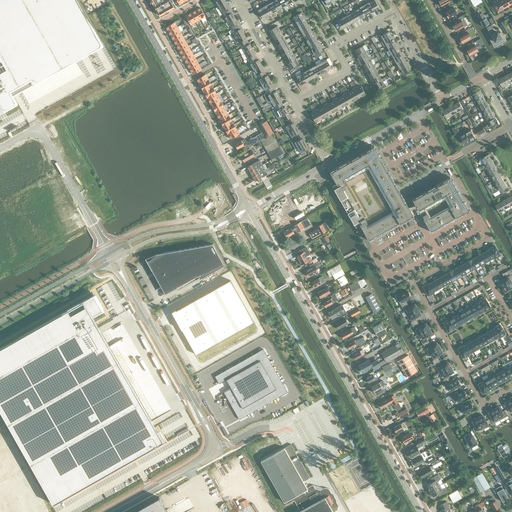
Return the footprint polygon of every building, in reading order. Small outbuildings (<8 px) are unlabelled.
[(76,0),(0,0),(0,104),(0,105),(0,104),(0,105),(1,106),(1,107),(2,108),(4,109),(5,109),(7,109),(13,105),(14,104),(15,103),(15,101),(15,100),(12,95),(19,91),(47,76),(77,59),(89,52),(98,47),(100,46),(100,45),(100,43),(100,42),(99,40),(83,11),(76,0)] [(150,0),(159,16),(174,7),(169,0),(164,0),(164,1),(163,0),(150,0)] [(277,10),(282,7),(278,0),(275,0),(272,1),(277,10)] [(377,10),(376,9),(378,7),(374,0),(371,0),(369,2),(374,11),(377,10)] [(501,10),(503,9),(503,8),(498,0),(495,0),(492,2),(494,6),(492,7),(494,12),(496,10),(497,12),(501,10)] [(506,7),(507,7),(509,6),(509,5),(505,0),(498,0),(503,8),(506,7)] [(278,11),(277,10),(272,1),(267,4),(272,12),(275,11),(276,12),(278,11)] [(222,15),(232,9),(230,6),(228,7),(226,2),(217,7),(222,15)] [(372,13),(374,11),(369,2),(364,4),(369,13),(371,11),(372,13)] [(263,7),(267,15),(268,17),(270,15),(270,14),(272,12),(267,4),(263,7)] [(359,7),(360,7),(365,17),(367,15),(367,14),(369,13),(364,4),(359,7)] [(457,13),(452,5),(446,8),(447,11),(445,12),(448,18),(451,17),(451,18),(454,16),(454,15),(457,13)] [(200,7),(195,10),(200,19),(205,16),(200,7)] [(263,7),(257,10),(262,18),(267,15),(263,7)] [(360,18),(362,17),(363,18),(365,17),(360,7),(359,7),(355,10),(360,18)] [(226,22),(235,18),(233,15),(234,14),(232,9),(222,15),(223,17),(226,22)] [(476,11),(477,15),(480,21),(483,27),(489,24),(485,18),(482,12),(481,13),(479,9),(476,11)] [(195,10),(190,13),(195,22),(200,19),(195,10)] [(350,12),(355,21),(355,22),(358,21),(357,20),(360,18),(355,10),(350,12)] [(301,12),(292,17),(295,22),(304,17),(305,17),(303,14),(302,15),(301,12)] [(355,22),(355,21),(350,12),(345,15),(350,24),(353,22),(353,23),(355,22)] [(190,13),(185,16),(190,25),(195,22),(190,13)] [(341,18),(345,26),(346,27),(348,26),(348,25),(350,24),(345,15),(341,18)] [(306,22),(304,17),(295,22),(298,27),(306,22)] [(464,26),(459,17),(453,21),(454,23),(452,25),(455,31),(458,29),(458,30),(462,28),(461,27),(464,26)] [(231,30),(240,25),(239,22),(237,23),(235,18),(226,22),(229,27),(231,30)] [(341,18),(336,20),(341,29),(345,26),(341,18)] [(175,22),(166,27),(168,32),(177,27),(175,22)] [(309,27),(306,22),(298,27),(301,31),(309,27)] [(243,33),(242,31),(244,31),(240,25),(231,30),(232,33),(229,34),(232,40),(233,39),(243,33)] [(272,35),(280,30),(277,25),(269,30),(272,35)] [(177,27),(168,32),(171,36),(180,31),(177,27)] [(312,31),(309,27),(301,31),(303,36),(312,31)] [(274,40),(283,35),(280,30),(272,35),(274,40)] [(459,37),(462,43),(465,42),(465,43),(469,41),(468,40),(471,38),(466,30),(460,33),(461,36),(459,37)] [(180,31),(171,36),(174,41),(183,36),(180,31)] [(306,41),(314,36),(315,35),(314,33),(313,34),(312,31),(303,36),(306,41)] [(389,31),(380,36),(383,41),(392,36),(389,31)] [(490,39),(494,47),(505,40),(501,33),(499,34),(497,32),(491,35),(492,38),(490,39)] [(244,39),(245,39),(246,38),(243,33),(233,39),(238,47),(240,46),(246,42),(244,39)] [(276,45),(285,40),(283,35),(274,40),(276,42),(274,43),(276,45)] [(386,45),(394,41),(393,39),(395,38),(393,35),(392,36),(383,41),(381,42),(384,47),(386,45)] [(183,36),(174,41),(176,46),(185,41),(183,36)] [(317,41),(314,36),(306,41),(308,45),(317,41)] [(288,44),(285,40),(276,45),(277,47),(278,47),(280,49),(288,44)] [(185,41),(176,46),(179,51),(188,45),(185,41)] [(311,50),(321,45),(319,42),(318,43),(317,41),(308,45),(311,50)] [(395,43),(394,41),(386,45),(388,50),(399,44),(397,42),(395,43)] [(244,54),(252,49),(249,44),(247,45),(246,42),(240,46),(244,54)] [(466,50),(469,56),(472,54),(473,55),(476,53),(475,52),(478,51),(473,42),(467,46),(468,48),(466,50)] [(291,49),(288,44),(280,49),(282,54),(291,49)] [(400,47),(399,44),(388,50),(391,55),(400,50),(398,48),(400,47)] [(188,45),(179,51),(182,55),(191,50),(188,45)] [(314,55),(322,50),(321,47),(322,47),(321,45),(311,50),(314,55)] [(223,55),(226,53),(222,46),(218,48),(223,55)] [(365,51),(363,46),(353,51),(355,54),(356,53),(357,55),(365,51)] [(248,62),(255,58),(253,55),(255,54),(252,49),(244,54),(248,62)] [(285,59),(293,54),(291,49),(282,54),(285,59)] [(191,50),(182,55),(184,60),(193,55),(191,50)] [(360,60),(368,55),(370,54),(367,50),(365,51),(357,55),(360,60)] [(401,52),(400,50),(391,55),(394,60),(400,56),(404,54),(403,51),(401,52)] [(286,64),(296,59),(293,54),(285,59),(286,61),(285,62),(286,64)] [(371,60),(373,59),(372,56),(371,56),(370,54),(368,55),(360,60),(362,65),(371,60)] [(404,54),(400,56),(394,60),(396,64),(405,59),(404,57),(405,56),(404,54)] [(193,55),(184,60),(187,65),(196,60),(193,55)] [(253,69),(261,65),(258,59),(256,60),(255,58),(248,62),(253,69)] [(290,68),(299,63),(296,59),(286,64),(288,67),(289,66),(290,68)] [(331,67),(326,59),(321,62),(326,70),(331,67)] [(365,70),(373,65),(375,64),(373,59),(371,60),(362,65),(365,70)] [(399,69),(409,63),(408,61),(406,62),(405,59),(396,64),(399,69)] [(196,60),(187,65),(190,69),(199,64),(196,60)] [(321,73),(326,70),(321,62),(316,65),(321,73)] [(410,69),(409,67),(411,66),(409,63),(399,69),(402,74),(410,69)] [(199,64),(190,69),(193,74),(202,69),(199,64)] [(257,77),(264,74),(262,71),(264,70),(261,65),(253,69),(257,77)] [(316,76),(321,73),(316,65),(311,68),(316,76)] [(368,74),(376,70),(373,65),(365,70),(368,74)] [(306,70),(311,79),(316,76),(311,68),(306,70)] [(308,80),(311,79),(306,70),(301,73),(306,82),(307,83),(309,82),(308,80)] [(370,79),(379,74),(376,70),(368,74),(370,79)] [(307,83),(306,82),(301,73),(296,76),(301,84),(304,83),(304,84),(307,83)] [(206,74),(197,80),(199,84),(208,79),(206,74)] [(262,85),(270,80),(267,75),(265,76),(264,74),(257,77),(262,85)] [(373,84),(382,79),(379,74),(370,79),(373,84)] [(504,76),(498,79),(498,80),(502,87),(508,84),(504,76)] [(384,78),(382,79),(373,84),(374,86),(373,86),(375,89),(384,84),(383,81),(385,79),(384,78)] [(208,79),(199,84),(202,89),(211,84),(208,79)] [(266,93),(273,89),(271,86),(273,86),(270,80),(262,85),(266,93)] [(211,84),(202,89),(205,94),(214,89),(211,84)] [(355,89),(360,98),(366,94),(361,85),(355,89)] [(214,89),(205,94),(207,99),(216,93),(214,89)] [(274,92),(273,89),(266,93),(263,94),(268,102),(271,101),(279,96),(276,91),(274,92)] [(355,100),(360,98),(355,89),(350,91),(355,100)] [(480,89),(475,92),(471,95),(474,100),(476,99),(483,95),(480,89)] [(355,100),(350,91),(345,94),(350,103),(355,100)] [(216,93),(207,99),(210,103),(219,98),(216,93)] [(345,106),(350,103),(345,94),(340,97),(345,106)] [(486,101),(483,95),(476,99),(479,105),(486,101)] [(275,109),(281,105),(280,102),(282,101),(279,96),(271,101),(275,109)] [(345,106),(340,97),(335,100),(340,109),(345,106)] [(219,98),(210,103),(213,108),(222,103),(219,98)] [(335,111),(340,109),(335,100),(330,103),(335,111)] [(463,109),(459,101),(454,104),(458,112),(463,109)] [(480,111),(489,106),(486,101),(479,105),(477,106),(480,111)] [(335,111),(330,103),(325,105),(330,114),(335,111)] [(458,112),(454,104),(448,108),(452,115),(458,112)] [(283,107),(281,105),(275,109),(273,111),(277,118),(279,116),(288,112),(285,106),(283,107)] [(325,117),(330,114),(325,105),(320,108),(325,117)] [(223,106),(214,111),(217,116),(226,111),(223,106)] [(483,117),(492,112),(489,106),(480,111),(483,117)] [(325,117),(320,108),(315,111),(321,120),(325,117)] [(452,115),(448,108),(443,111),(447,118),(452,115)] [(226,111),(217,116),(220,120),(229,115),(226,111)] [(316,123),(321,120),(315,111),(311,114),(316,123)] [(288,122),(293,119),(290,114),(289,114),(288,112),(279,116),(281,119),(280,120),(283,125),(285,123),(288,122)] [(486,118),(488,121),(495,117),(492,112),(483,117),(484,119),(486,118)] [(229,115),(220,120),(222,125),(231,120),(229,115)] [(496,126),(500,124),(498,120),(497,120),(495,117),(488,121),(488,122),(485,123),(487,127),(490,125),(492,128),(496,126)] [(287,126),(285,127),(288,132),(297,127),(295,125),(296,124),(293,119),(288,122),(285,123),(287,126)] [(231,120),(222,125),(225,130),(234,125),(231,120)] [(257,126),(261,133),(264,138),(273,133),(266,120),(257,126)] [(234,125),(225,130),(228,134),(237,129),(234,125)] [(299,132),(298,130),(297,127),(288,132),(292,139),(297,137),(302,134),(300,131),(299,132)] [(237,129),(228,134),(231,139),(240,134),(237,129)] [(476,138),(471,129),(465,133),(470,141),(476,138)] [(237,148),(237,149),(244,146),(245,149),(261,140),(264,138),(261,133),(246,141),(244,139),(241,140),(234,144),(235,146),(236,148),(237,148)] [(470,141),(465,133),(460,136),(465,145),(470,141)] [(261,140),(268,153),(279,146),(272,134),(264,138),(261,140)] [(295,149),(297,148),(306,143),(304,140),(305,139),(304,137),(302,134),(297,137),(294,139),(295,140),(291,142),(295,149)] [(297,148),(302,155),(311,150),(309,147),(308,147),(306,143),(297,148)] [(246,151),(247,153),(241,156),(244,162),(259,153),(255,145),(246,151)] [(279,146),(268,153),(271,159),(283,153),(279,146)] [(414,218),(413,216),(412,216),(413,215),(419,212),(415,204),(409,207),(406,203),(405,203),(405,202),(402,197),(401,196),(402,196),(399,190),(398,191),(398,190),(395,184),(394,185),(394,184),(395,184),(392,178),(391,178),(390,178),(391,177),(388,172),(388,173),(387,172),(388,172),(384,165),(384,166),(383,165),(384,165),(381,159),(380,160),(380,159),(381,158),(379,156),(379,157),(378,156),(379,156),(377,152),(376,152),(376,151),(374,147),(373,147),(373,146),(370,148),(361,153),(361,154),(349,160),(335,168),(336,168),(329,171),(336,184),(334,185),(332,186),(355,227),(357,227),(360,225),(369,240),(374,237),(386,230),(399,223),(400,224),(401,225),(414,218)] [(489,154),(481,158),(484,164),(492,160),(489,154)] [(260,160),(247,167),(248,169),(247,170),(248,171),(249,171),(250,172),(262,165),(260,160)] [(495,165),(492,160),(484,164),(487,169),(495,165)] [(250,172),(252,177),(265,169),(262,165),(250,172)] [(498,171),(495,165),(487,169),(490,175),(498,171)] [(265,169),(252,177),(255,181),(268,174),(265,169)] [(501,176),(498,171),(490,175),(493,180),(501,176)] [(504,181),(501,176),(493,180),(496,186),(504,181)] [(423,219),(430,232),(444,224),(443,224),(455,217),(455,218),(465,212),(469,210),(463,200),(455,187),(450,177),(446,179),(437,184),(424,192),(424,191),(412,198),(415,204),(419,212),(420,212),(423,219)] [(507,187),(504,181),(496,186),(500,191),(507,187)] [(501,202),(505,209),(511,206),(506,199),(501,202)] [(501,202),(495,205),(500,212),(505,209),(501,202)] [(303,226),(304,228),(310,224),(307,219),(284,232),(287,237),(294,233),(292,231),(295,229),(296,230),(303,226)] [(310,233),(313,238),(320,234),(320,235),(329,230),(325,222),(317,227),(318,228),(310,233)] [(327,235),(321,237),(321,238),(325,244),(330,241),(327,235)] [(151,270),(152,269),(165,293),(176,287),(198,275),(200,279),(224,265),(212,244),(156,254),(154,255),(154,254),(145,258),(151,270)] [(500,255),(495,245),(489,248),(495,258),(500,255)] [(299,260),(307,256),(309,255),(305,248),(301,250),(303,252),(297,256),(299,260)] [(495,258),(489,248),(489,249),(490,249),(485,252),(489,260),(494,257),(494,258),(495,258)] [(489,260),(485,252),(480,255),(485,262),(489,260)] [(336,262),(341,259),(338,253),(333,255),(336,262)] [(309,255),(307,256),(299,260),(302,265),(308,261),(309,264),(313,262),(313,263),(318,260),(316,257),(312,260),(309,255)] [(485,262),(480,255),(476,257),(480,265),(485,262)] [(480,265),(476,257),(471,260),(471,259),(470,259),(475,268),(480,265)] [(475,268),(470,259),(466,262),(471,270),(475,268)] [(309,265),(311,268),(305,271),(308,277),(314,273),(315,275),(319,273),(315,266),(320,264),(318,260),(313,263),(309,265)] [(466,262),(466,263),(462,265),(466,273),(471,270),(466,262)] [(335,279),(345,274),(339,264),(330,269),(335,279)] [(362,279),(369,275),(363,264),(356,268),(362,279)] [(466,273),(462,265),(457,268),(461,276),(466,273)] [(461,276),(457,268),(452,270),(457,278),(461,276)] [(452,270),(447,272),(452,281),(457,278),(452,270)] [(447,272),(447,273),(443,276),(447,284),(452,281),(447,272)] [(501,287),(511,280),(511,278),(510,275),(499,281),(500,283),(499,284),(501,287)] [(322,276),(312,282),(314,287),(325,281),(322,276)] [(344,276),(337,279),(341,286),(348,282),(344,276)] [(447,284),(443,276),(438,279),(442,286),(447,284)] [(442,286),(438,279),(433,281),(438,289),(442,286)] [(175,310),(171,312),(172,313),(196,355),(253,322),(230,280),(175,311),(175,310)] [(511,280),(501,287),(503,291),(504,290),(505,292),(511,287),(511,283),(511,282),(511,281),(511,280)] [(438,289),(433,281),(429,284),(428,283),(433,292),(434,292),(433,291),(438,289)] [(357,282),(350,286),(352,292),(360,288),(357,282)] [(362,286),(366,295),(373,292),(368,283),(362,286)] [(433,292),(428,283),(423,286),(428,295),(433,292)] [(327,287),(324,289),(317,292),(320,298),(327,294),(332,292),(329,286),(327,287)] [(401,306),(407,303),(405,300),(411,297),(410,295),(411,295),(409,292),(408,292),(407,291),(402,294),(401,293),(399,294),(400,295),(396,297),(401,306)] [(330,299),(323,303),(325,307),(338,300),(335,293),(330,296),(332,298),(330,299)] [(365,297),(374,312),(380,309),(372,294),(365,297)] [(81,303),(0,347),(0,410),(53,503),(162,442),(157,432),(155,433),(92,316),(96,313),(97,314),(102,310),(94,295),(81,303)] [(479,300),(485,311),(490,308),(484,297),(479,300)] [(483,312),(482,311),(484,310),(485,311),(479,300),(479,301),(474,304),(480,314),(483,312)] [(406,315),(419,309),(417,305),(416,306),(415,304),(404,310),(406,315)] [(469,307),(474,316),(476,315),(477,316),(480,314),(474,304),(469,307)] [(338,315),(346,311),(342,305),(328,312),(331,318),(337,314),(338,315)] [(472,317),(474,316),(469,307),(464,310),(469,320),(472,318),(472,317)] [(352,317),(360,312),(358,308),(349,312),(352,317)] [(406,315),(409,321),(421,314),(420,313),(421,312),(419,309),(406,315)] [(458,313),(464,322),(466,320),(466,322),(469,320),(464,310),(458,313)] [(453,316),(459,326),(462,324),(461,323),(464,322),(458,313),(453,316)] [(447,318),(454,328),(453,328),(455,326),(456,328),(459,326),(453,316),(448,318),(447,318)] [(348,323),(344,317),(334,323),(338,329),(348,323)] [(454,328),(447,318),(442,321),(448,331),(449,331),(450,332),(453,330),(452,329),(454,328)] [(387,332),(387,331),(382,322),(372,327),(377,337),(387,332)] [(414,329),(417,335),(430,328),(428,324),(427,325),(426,323),(414,329)] [(494,327),(500,338),(506,335),(500,324),(494,327)] [(495,328),(493,329),(492,328),(489,330),(495,340),(500,337),(500,338),(494,327),(495,328)] [(353,333),(350,328),(341,334),(343,339),(353,333)] [(431,331),(430,328),(417,335),(420,340),(432,333),(430,332),(431,331)] [(495,340),(489,330),(486,332),(486,333),(484,334),(489,343),(495,340)] [(489,343),(484,334),(482,335),(482,334),(478,336),(484,346),(489,343)] [(475,338),(476,339),(474,340),(479,349),(484,346),(478,336),(475,338)] [(356,340),(356,339),(346,344),(349,349),(358,344),(359,346),(363,344),(360,338),(356,340)] [(474,340),(472,341),(471,340),(468,342),(474,352),(479,349),(474,340)] [(381,353),(387,363),(404,352),(398,342),(381,353)] [(425,349),(428,354),(440,347),(438,343),(437,344),(436,342),(425,349)] [(474,352),(468,342),(465,344),(466,345),(464,346),(463,345),(469,356),(469,355),(474,352)] [(469,356),(463,345),(458,348),(464,359),(469,356)] [(442,350),(440,347),(428,354),(430,353),(433,358),(442,353),(441,351),(442,350)] [(362,349),(360,351),(352,355),(355,359),(362,355),(365,354),(362,349)] [(406,378),(417,371),(408,355),(397,361),(406,378)] [(374,370),(381,366),(379,362),(378,362),(376,359),(371,362),(369,359),(358,365),(362,373),(367,370),(367,369),(372,366),(374,370)] [(227,390),(224,392),(225,392),(226,393),(231,402),(232,404),(237,401),(238,400),(238,401),(242,408),(255,401),(276,389),(260,360),(232,376),(237,384),(227,390)] [(439,373),(451,366),(449,363),(448,363),(447,361),(436,368),(439,373)] [(439,373),(442,378),(453,372),(452,370),(453,369),(451,366),(439,373)] [(498,371),(504,382),(507,380),(507,379),(509,377),(504,368),(498,371)] [(366,375),(367,377),(365,378),(368,383),(375,379),(378,377),(376,372),(374,373),(373,371),(366,375)] [(498,383),(501,382),(501,383),(504,382),(498,371),(493,374),(498,383)] [(497,386),(496,385),(498,383),(493,374),(488,377),(494,387),(497,386)] [(488,389),(490,388),(491,389),(494,387),(488,377),(483,380),(488,390),(489,390),(488,389)] [(452,382),(450,379),(444,383),(449,391),(453,389),(454,390),(456,389),(455,388),(460,385),(460,383),(461,383),(459,380),(458,380),(457,379),(452,382)] [(374,393),(377,391),(379,395),(384,392),(381,386),(385,384),(383,380),(371,387),(373,390),(372,391),(373,392),(374,392),(374,393)] [(483,393),(488,390),(483,380),(483,381),(478,384),(483,393)] [(464,390),(459,393),(457,394),(456,392),(457,391),(455,392),(450,395),(455,403),(458,401),(459,402),(462,400),(461,399),(467,396),(466,395),(467,394),(465,391),(465,392),(464,390)] [(398,401),(394,395),(389,397),(387,399),(379,403),(382,407),(390,403),(391,405),(398,401)] [(465,413),(468,412),(468,411),(474,408),(473,406),(474,406),(472,403),(471,403),(470,402),(463,406),(462,403),(456,406),(459,412),(462,410),(464,413),(465,413)] [(416,412),(418,416),(429,410),(430,412),(435,410),(431,403),(416,412)] [(496,406),(493,408),(499,420),(507,416),(504,410),(502,412),(498,406),(497,407),(496,406)] [(491,417),(488,419),(491,425),(499,420),(493,408),(489,410),(490,411),(488,412),(491,417)] [(400,419),(409,414),(406,409),(400,412),(401,413),(398,415),(400,419)] [(433,413),(428,416),(432,423),(437,420),(433,413)] [(480,415),(477,417),(483,429),(491,425),(488,419),(486,421),(482,415),(481,416),(480,415)] [(475,434),(483,429),(477,417),(473,419),(474,420),(472,421),(475,427),(472,428),(475,434)] [(393,427),(396,432),(402,429),(404,431),(408,429),(407,426),(411,423),(408,419),(393,427)] [(222,428),(226,434),(231,431),(228,425),(222,428)] [(410,440),(413,438),(410,433),(407,434),(401,437),(404,443),(410,440)] [(468,434),(465,436),(464,436),(470,447),(477,443),(475,440),(476,439),(475,436),(473,437),(471,433),(469,434),(469,433),(468,434)] [(411,458),(420,454),(420,453),(420,452),(417,447),(426,442),(423,437),(415,442),(417,445),(406,451),(410,458),(411,457),(411,458)] [(284,448),(260,461),(284,502),(285,505),(294,500),(300,511),(297,511),(334,511),(335,511),(337,510),(338,506),(336,502),(335,502),(331,494),(331,493),(329,489),(325,487),(320,490),(315,488),(313,485),(312,485),(307,488),(303,481),(310,477),(307,472),(291,444),(284,448)] [(511,455),(511,453),(506,444),(497,449),(502,458),(509,455),(510,457),(511,455)] [(420,454),(411,458),(412,459),(411,460),(415,466),(426,460),(428,464),(436,459),(434,456),(433,456),(431,454),(427,456),(424,451),(420,454)] [(166,466),(180,460),(177,455),(164,461),(166,466)] [(431,463),(432,465),(433,468),(441,463),(439,459),(431,463)] [(422,478),(432,472),(429,467),(419,473),(422,478)] [(499,468),(495,470),(501,480),(505,478),(499,468)] [(473,478),(480,493),(491,488),(483,473),(473,478)] [(429,479),(430,479),(432,478),(434,481),(431,482),(426,485),(429,490),(440,484),(438,481),(441,478),(438,474),(429,479)] [(433,496),(437,493),(440,492),(441,495),(439,496),(448,491),(443,483),(440,484),(429,490),(433,496)] [(505,504),(509,501),(507,497),(502,488),(496,491),(502,502),(503,501),(505,504)] [(458,489),(449,494),(453,502),(462,497),(458,489)] [(167,511),(166,510),(163,504),(159,497),(155,499),(131,511),(167,511)] [(490,503),(494,510),(499,507),(495,500),(493,497),(493,498),(492,497),(490,498),(488,499),(490,503)] [(440,511),(450,511),(448,506),(449,506),(447,501),(440,505),(442,509),(439,510),(440,511)] [(475,510),(476,511),(483,511),(481,507),(482,506),(485,511),(487,509),(483,501),(473,507),(475,510)]
